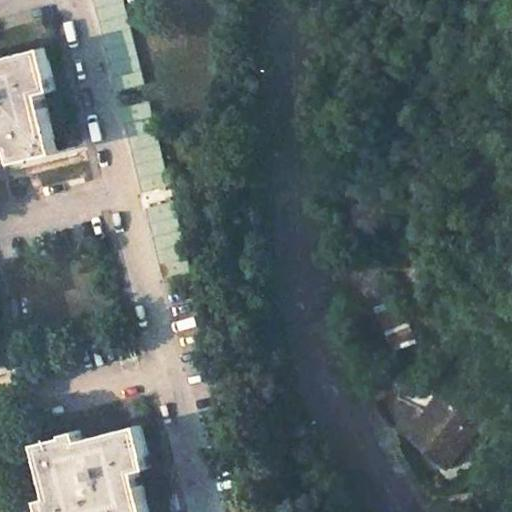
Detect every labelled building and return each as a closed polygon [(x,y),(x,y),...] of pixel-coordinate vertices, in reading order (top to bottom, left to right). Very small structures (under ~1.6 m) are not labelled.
[(126,0),(95,0),(117,92),(146,86),(126,0)] [(0,153),(16,149),(19,162),(58,153),(44,94),(58,91),(48,48),(0,58),(0,153)] [(150,101),(122,108),(142,190),(170,183),(150,101)] [(175,202),(148,208),(165,279),(192,272),(175,202)] [(393,380),(382,361),(372,369),(383,386),(427,412),(441,392),(417,378),(393,380)] [(484,411),(445,384),(441,392),(427,412),(410,436),(450,461),(484,411)] [(68,439),(41,446),(54,498),(43,501),(45,511),(52,511),(54,511),(53,511),(152,511),(142,468),(151,465),(141,422),(83,436),(82,430),(67,434),(68,439)]
